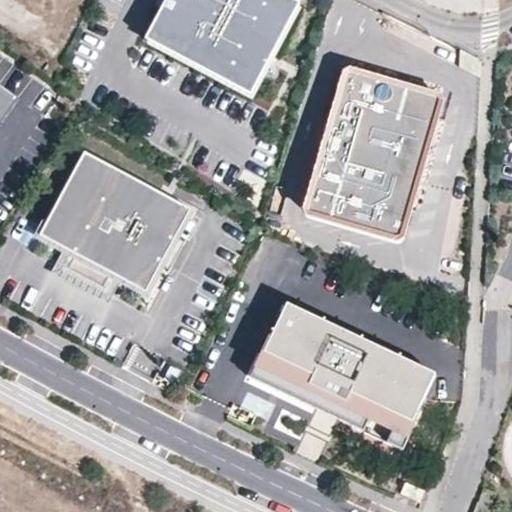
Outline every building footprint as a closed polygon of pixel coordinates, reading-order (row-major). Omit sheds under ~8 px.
[(164,0),(162,5),(146,36),(251,90),(297,0),(164,0)] [(439,95),(349,68),(307,209),(397,235),(439,95)] [(0,127),(18,101),(0,89),(0,127)] [(173,237),(188,209),(82,152),(44,223),(37,235),(72,254),(107,274),(142,293),(157,265),(173,237)] [(166,270),(181,242),(173,237),(157,265),(166,270)] [(107,274),(72,254),(65,268),(100,287),(107,274)] [(284,301),(239,384),(400,462),(445,375),(284,301)] [(425,490),(406,482),(401,493),(420,502),(425,490)] [(484,489),(475,511),(488,511),(496,494),(484,489)]
